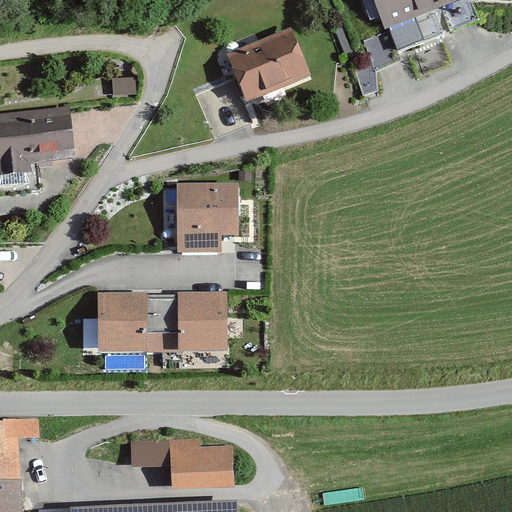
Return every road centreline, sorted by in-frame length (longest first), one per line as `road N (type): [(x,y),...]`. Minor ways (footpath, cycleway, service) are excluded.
road 1 (tertiary): [(0,402),(369,402),(511,389)]
road 2 (residential): [(107,177),(368,115),(511,50)]
road 3 (residential): [(107,177),(155,89),(150,54),(101,41),(0,51)]
road 4 (residential): [(0,313),(102,270),(231,271)]
road 5 (residential): [(0,312),(107,177)]
